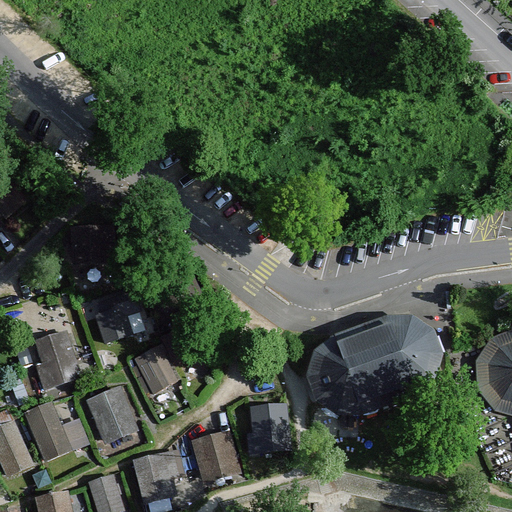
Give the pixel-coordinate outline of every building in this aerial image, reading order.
[(115,228),(73,230),(74,265),(116,263),(115,228)] [(138,298),(94,312),(104,343),(133,334),(128,316),(142,311),(138,298)] [(332,345),(316,380),(323,405),(369,421),(427,402),(445,358),(435,332),(384,324),(332,345)] [(67,329),(34,339),(42,362),(35,365),(44,391),(83,378),(67,329)] [(511,335),(491,345),(479,366),(482,394),(495,412),(511,416),(511,335)] [(161,345),(134,358),(152,394),(179,381),(161,345)] [(120,384),(85,400),(105,444),(140,429),(120,384)] [(52,401),(25,412),(44,462),(90,445),(79,418),(61,425),(52,401)] [(288,403),(250,406),(253,433),(247,434),(249,454),(292,450),(288,403)] [(0,462),(7,478),(34,466),(14,420),(0,425),(0,462)] [(231,430),(192,440),(203,484),(242,474),(231,430)] [(178,449),(132,460),(143,505),(177,496),(173,479),(185,476),(178,449)] [(113,474),(88,481),(97,511),(119,511),(124,511),(113,474)] [(73,511),(69,490),(34,497),(37,511),(73,511)]
